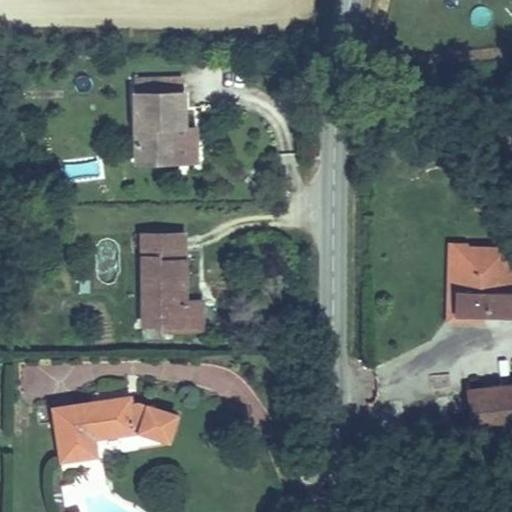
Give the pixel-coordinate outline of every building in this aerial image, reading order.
[(131,166),(171,169),(173,131),(182,131),(184,99),(134,97),(131,166)] [(173,131),(171,169),(181,169),(182,131),(173,131)] [(466,149),(455,156),(450,160),(455,167),(470,155),(466,149)] [(469,188),(484,178),(470,155),(455,167),(469,188)] [(146,338),(188,338),(191,308),(174,308),(178,236),(136,233),(132,329),(147,329),(146,338)] [(446,308),(473,311),(475,299),(498,302),(502,241),(466,241),(466,235),(451,235),(446,308)] [(462,415),(511,410),(511,376),(461,380),(462,415)] [(38,408),(44,460),(79,456),(77,438),(118,433),(122,433),(151,443),(159,419),(123,406),(115,407),(114,398),(84,402),(85,408),(73,409),(73,403),(38,408)]
